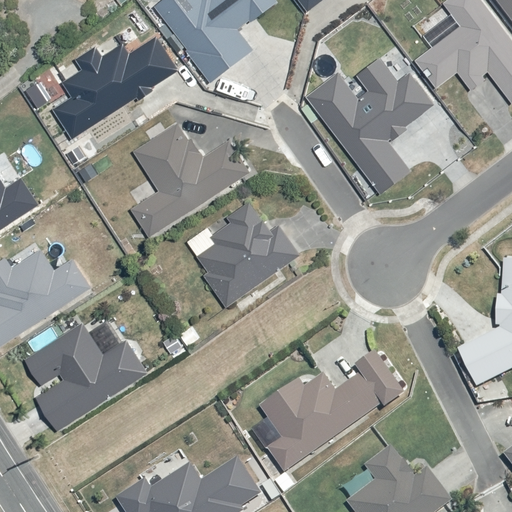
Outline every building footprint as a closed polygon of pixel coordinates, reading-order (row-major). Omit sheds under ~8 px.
[(207,0),(166,0),(158,7),(212,84),(256,51),(241,32),(279,2),(277,0),(208,0),(208,1),(207,0)] [(301,0),(310,11),(324,0),(301,0)] [(511,37),(483,0),(449,0),(447,2),(463,27),(418,61),(439,88),(461,71),(475,91),(496,73),(511,94),(511,37)] [(511,0),(501,0),(511,13),(511,0)] [(57,109),(74,139),(182,70),(160,37),(133,54),(126,44),(106,58),(101,47),(81,59),(86,71),(65,83),(75,96),(57,109)] [(340,74),(307,97),(382,195),(413,172),(390,142),(437,106),(412,74),(400,83),(381,59),(359,76),(371,91),(360,99),(340,74)] [(135,210),(153,236),(253,173),(232,141),(204,159),(182,125),(138,152),(162,192),(135,210)] [(7,188),(0,176),(0,232),(41,205),(23,178),(7,188)] [(271,231),(251,203),(228,218),(233,224),(213,238),(217,244),(199,257),(210,273),(206,276),(228,308),(302,257),(280,225),(271,231)] [(0,349),(93,289),(75,260),(57,271),(43,250),(15,268),(8,258),(0,263),(0,349)] [(461,349),(481,385),(511,372),(511,260),(506,260),(503,329),(461,349)] [(39,398),(59,431),(134,383),(149,374),(128,340),(106,354),(86,324),(28,359),(47,392),(39,398)] [(409,392),(378,353),(359,365),(363,372),(339,390),(326,374),(308,387),(302,380),(263,405),(285,438),(271,449),(288,472),(409,392)] [(441,511),(457,501),(430,469),(417,478),(394,445),(369,466),(379,480),(350,500),(358,511),(441,511)] [(244,511),(247,511),(244,505),(263,494),(239,457),(205,480),(193,463),(153,488),(147,479),(117,498),(126,511),(244,511)]
